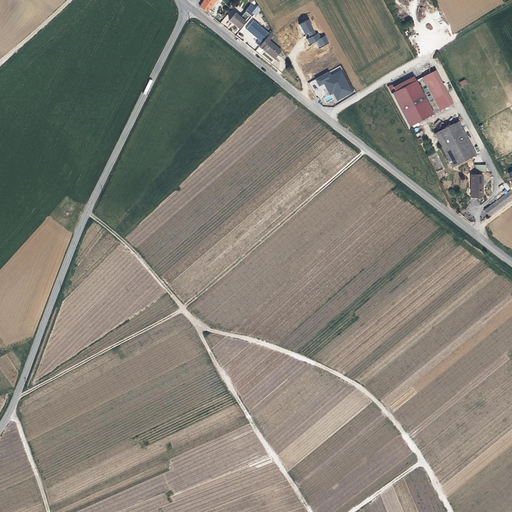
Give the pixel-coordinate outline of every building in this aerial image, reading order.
[(215,0),(204,0),(200,7),(206,12),(215,0)] [(261,9),(257,6),(256,7),(251,3),(245,11),(254,18),(261,9)] [(246,12),(241,18),(245,21),(250,15),(246,12)] [(239,28),(245,21),(241,18),(235,13),(229,20),(239,28)] [(309,19),(299,24),(304,34),(308,33),(310,37),(306,39),(309,45),(317,41),(320,48),(329,43),(326,35),(321,38),(318,33),(316,34),(309,19)] [(256,43),(260,46),(270,34),(254,20),(248,27),(248,31),(259,40),(256,43)] [(269,41),(275,33),(272,31),(270,34),(260,46),(275,59),(281,51),(269,41)] [(341,66),(308,82),(313,91),(318,89),(318,87),(324,84),(330,96),(324,98),(326,102),(334,98),(336,102),(353,94),(341,66)] [(435,70),(422,76),(440,109),(452,103),(435,70)] [(392,84),(387,86),(409,126),(433,113),(414,76),(393,87),(392,84)] [(437,120),(435,127),(442,128),(443,122),(437,120)] [(439,131),(457,164),(476,153),(457,121),(439,131)] [(482,173),(471,173),(471,196),(482,196),(482,185),(482,173)] [(490,215),(511,197),(511,191),(511,189),(485,208),(490,215)]
